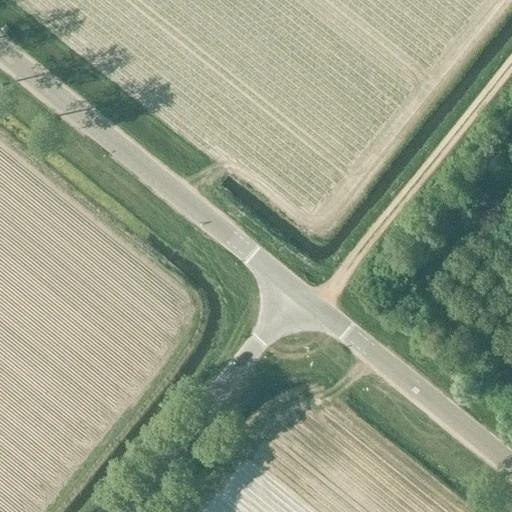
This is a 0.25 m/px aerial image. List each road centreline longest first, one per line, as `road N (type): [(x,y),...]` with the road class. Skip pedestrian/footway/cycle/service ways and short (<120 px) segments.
road 1 (secondary): [(296,293),(0,51)]
road 2 (unclassified): [(120,511),(296,293)]
road 3 (secondary): [(511,466),(296,293)]
